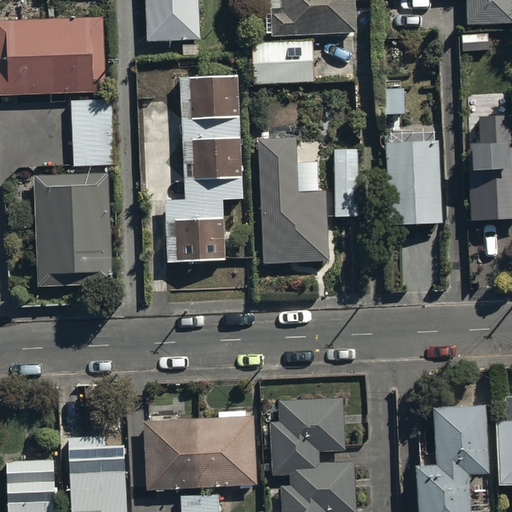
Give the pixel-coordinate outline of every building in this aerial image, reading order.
[(197,0),(146,0),(148,39),(199,37),(197,0)] [(263,0),(265,35),(350,33),(349,0),(263,0)] [(465,0),(466,21),(511,19),(511,11),(511,0),(465,0)] [(0,39),(2,88),(105,84),(103,15),(0,19),(0,39)] [(261,79),(310,78),(310,43),(260,44),(261,79)] [(237,71),(181,73),(189,262),(245,260),(237,71)] [(115,100),(74,101),(76,162),(117,161),(115,100)] [(468,223),(511,222),(511,146),(511,116),(477,116),(477,145),(468,145),(468,223)] [(436,138),(390,140),(394,225),(440,222),(436,138)] [(297,142),(259,143),(262,267),(328,265),(326,194),(299,195),(297,142)] [(358,146),(334,146),(335,218),(359,217),(358,146)] [(110,171),(33,173),(36,289),(61,288),(61,275),(94,275),(94,287),(113,287),(110,171)] [(511,235),(483,237),(484,262),(511,261),(511,235)] [(511,396),(506,397),(507,418),(496,418),(499,485),(511,484),(511,396)] [(340,401),(281,401),(281,421),(269,421),(269,475),(291,475),(291,484),(281,484),(280,511),(352,511),(352,461),(318,461),(318,451),(340,451),(340,401)] [(486,404),(434,406),(435,462),(418,463),(419,511),(470,511),(470,471),(488,470),(486,404)] [(146,418),(148,487),(256,484),(254,415),(146,418)] [(112,433),(69,434),(71,511),(126,511),(125,439),(113,439),(112,433)] [(55,459),(6,459),(6,511),(44,511),(45,489),(55,489),(55,459)] [(219,511),(219,494),(181,495),(181,511),(219,511)]
